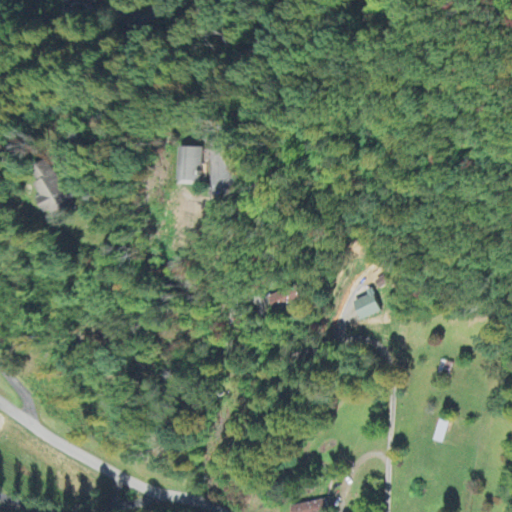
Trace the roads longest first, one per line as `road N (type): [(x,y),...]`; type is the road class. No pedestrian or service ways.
road 1 (residential): [(0,406),(142,490),(216,511)]
road 2 (residential): [(124,0),(133,24),(148,19),(152,0),(265,13),(270,22)]
